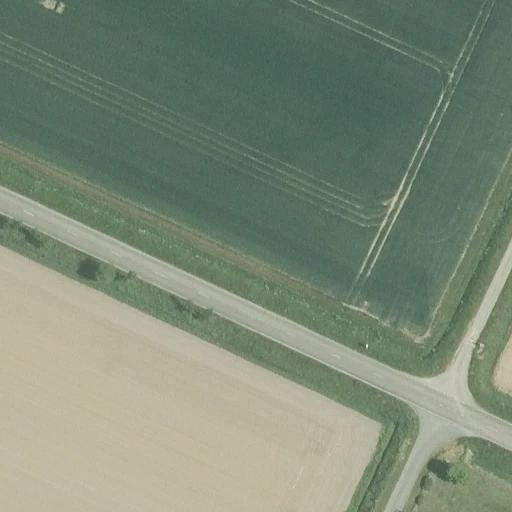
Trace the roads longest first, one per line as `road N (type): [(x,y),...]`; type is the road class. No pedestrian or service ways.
road 1 (secondary): [(440,406),(0,201)]
road 2 (unclassified): [(440,406),(511,252)]
